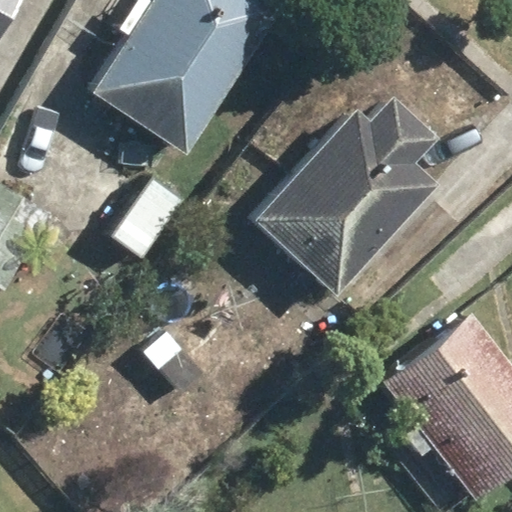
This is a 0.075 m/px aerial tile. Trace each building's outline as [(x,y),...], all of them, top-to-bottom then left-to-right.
[(243,0),(137,0),(72,96),(165,158),(263,13),(243,0)] [(421,190),(397,166),(420,142),(374,99),(351,123),(339,112),(233,224),(315,301),(421,190)] [(174,202),(143,179),(97,240),(128,263),(174,202)] [(59,229),(0,195),(0,284),(21,247),(42,260),(59,229)] [(365,384),(454,501),(511,457),(511,389),(456,316),(365,384)]
